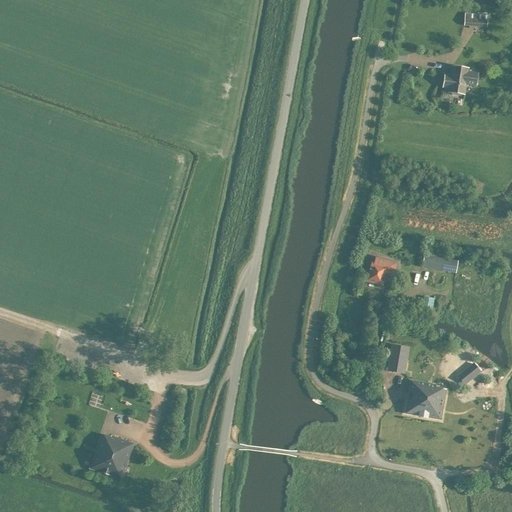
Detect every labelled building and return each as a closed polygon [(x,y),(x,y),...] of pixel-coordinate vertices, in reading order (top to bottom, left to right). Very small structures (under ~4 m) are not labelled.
[(464,25),(487,27),(488,14),(465,12),(464,25)] [(413,73),(416,68),(410,64),(407,70),(413,73)] [(450,92),(452,94),(459,95),(461,93),(463,94),(465,84),(475,86),(477,73),(466,72),(467,68),(452,66),(451,73),(449,72),(449,76),(444,75),(442,88),(449,89),(448,92),(450,92)] [(480,193),(481,184),(473,183),(472,192),(480,193)] [(422,266),(455,272),(457,260),(424,254),(422,266)] [(366,280),(382,285),(385,273),(392,275),(396,262),(375,257),(374,262),(371,262),(366,280)] [(403,373),(406,355),(399,354),(400,346),(392,344),(387,370),(403,373)] [(479,371),(473,363),(457,376),(463,383),(479,371)] [(440,419),(445,388),(435,387),(435,384),(410,380),(408,392),(407,399),(404,412),(417,415),(426,417),(427,416),(440,419)] [(88,469),(120,479),(133,443),(110,435),(110,437),(101,433),(88,469)]
